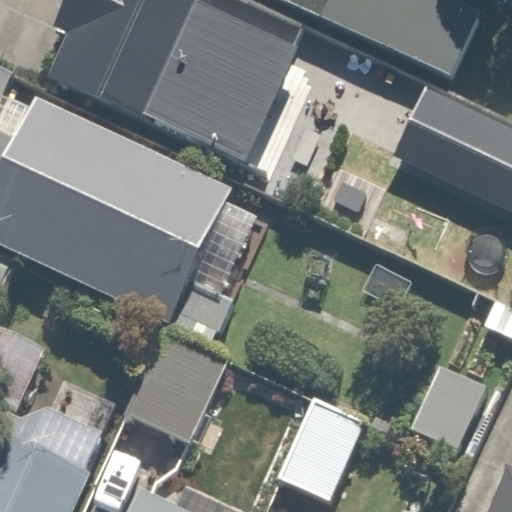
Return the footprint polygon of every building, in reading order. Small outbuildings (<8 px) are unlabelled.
[(322,62),(192,0),(141,0),(129,27),(79,3),(43,79),(263,185),(322,62)] [(254,0),(447,76),(467,23),(407,0),(254,0)] [(0,74),(0,147),(28,87),(0,74)] [(511,140),(422,97),(391,162),(511,219),(511,140)] [(227,198),(32,106),(0,174),(0,258),(162,335),(227,198)] [(160,338),(118,414),(178,447),(220,373),(160,338)] [(0,403),(0,511),(66,511),(96,448),(0,403)] [(312,403),(272,481),(324,508),(364,430),(312,403)] [(511,511),(511,451),(485,511),(511,511)] [(185,511),(135,488),(123,511),(185,511)]
